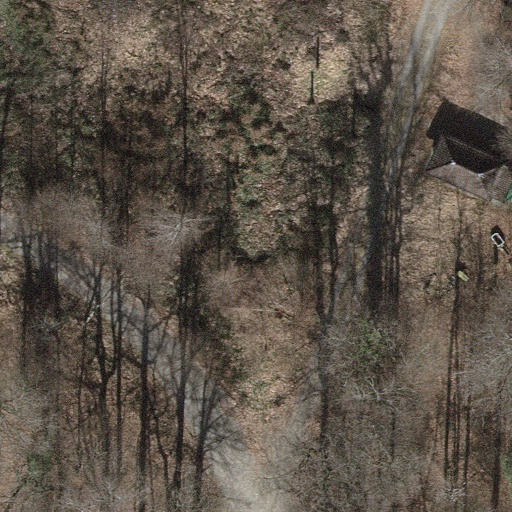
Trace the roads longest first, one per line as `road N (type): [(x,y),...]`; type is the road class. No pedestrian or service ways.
road 1 (track): [(277,511),(447,0)]
road 2 (track): [(275,511),(176,347),(21,234),(0,228)]
